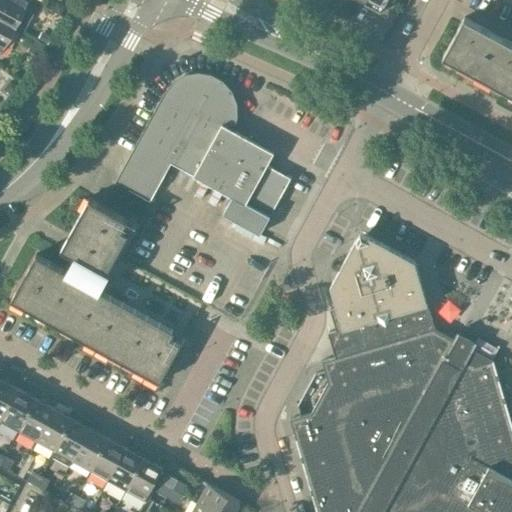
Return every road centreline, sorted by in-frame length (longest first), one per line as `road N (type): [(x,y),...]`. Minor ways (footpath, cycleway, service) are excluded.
road 1 (residential): [(275,459),(268,408),(310,335),(305,248),(346,175)]
road 2 (unclassified): [(139,0),(77,111),(43,157),(0,195)]
road 3 (tertiary): [(383,96),(219,0)]
road 4 (residential): [(165,442),(0,348)]
road 5 (residential): [(511,265),(346,175)]
road 6 (tertiary): [(511,163),(383,96)]
road 7 (residential): [(404,65),(298,0)]
